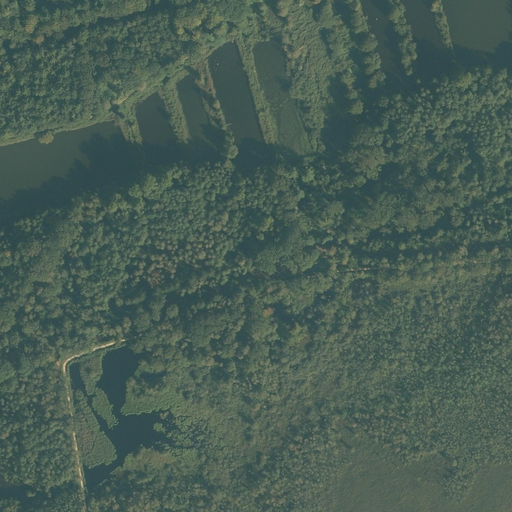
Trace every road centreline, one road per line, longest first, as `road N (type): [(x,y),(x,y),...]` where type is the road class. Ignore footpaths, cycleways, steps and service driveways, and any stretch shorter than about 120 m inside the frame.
road 1 (track): [(85,511),(64,366),(71,358),(313,275),(511,257)]
road 2 (track): [(230,0),(224,34),(105,111),(0,139)]
road 3 (track): [(0,53),(174,0)]
